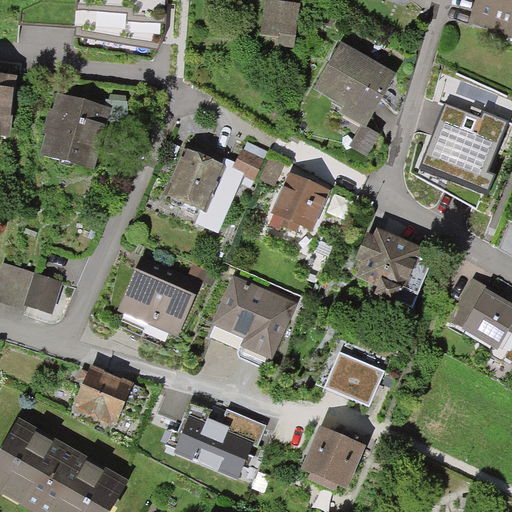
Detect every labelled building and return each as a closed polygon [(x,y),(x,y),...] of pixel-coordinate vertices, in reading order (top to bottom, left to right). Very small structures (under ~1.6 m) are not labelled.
[(153,60),(157,53),(165,28),(166,10),(166,0),(78,0),(74,52),(153,60)] [(279,36),(297,38),(301,3),(274,0),(264,0),(261,37),(279,39),(279,36)] [(511,0),(478,0),(470,25),(511,39),(511,0)] [(368,126),(397,78),(342,45),(310,99),(359,128),(349,145),(369,156),(382,135),(368,126)] [(0,136),(8,138),(13,79),(0,77),(0,136)] [(43,157),(97,169),(103,144),(111,107),(58,95),(43,157)] [(507,124),(485,117),(483,122),(446,107),(417,179),(474,209),(483,212),(496,179),(488,176),(507,124)] [(216,188),(224,169),(184,152),(165,198),(205,214),(216,188)] [(271,217),(311,234),(331,189),(291,171),(271,217)] [(378,290),(374,299),(393,307),(397,298),(412,304),(429,265),(417,260),(421,250),(377,231),(374,237),(369,235),(352,272),(357,274),(355,280),(378,290)] [(181,333),(204,281),(147,256),(124,308),(181,333)] [(0,275),(0,297),(54,314),(63,283),(3,265),(0,275)] [(274,357),(297,303),(235,277),(215,324),(246,337),(242,344),(274,357)] [(505,357),(511,344),(511,302),(483,285),(457,327),(505,357)] [(324,390),(370,410),(378,391),(386,374),(340,354),(324,390)] [(74,407),(120,426),(136,388),(90,369),(74,407)] [(218,465),(236,424),(189,403),(171,444),(218,465)] [(0,494),(32,511),(111,511),(128,482),(20,422),(0,458),(0,494)] [(302,473),(347,493),(366,449),(321,430),(302,473)]
